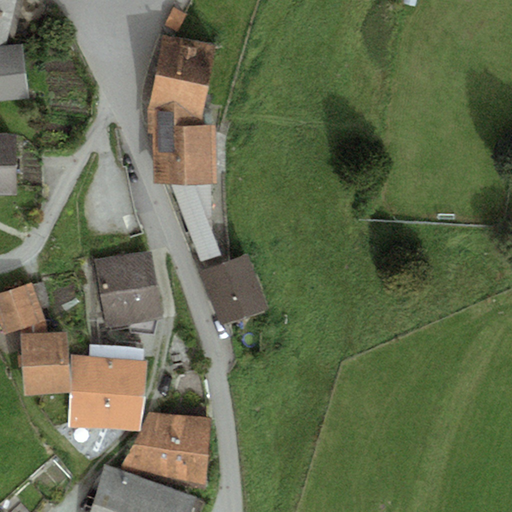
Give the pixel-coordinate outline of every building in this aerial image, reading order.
[(15,0),(0,0),(0,40),(5,40),(15,0)] [(186,11),(173,5),(165,23),(178,29),(186,11)] [(213,41),(161,30),(147,104),(201,115),(213,41)] [(0,40),(0,97),(29,93),(21,38),(5,40),(0,40)] [(201,115),(147,104),(148,129),(152,129),(154,175),(166,175),(200,259),(222,249),(211,221),(211,173),(217,172),(215,115),(201,115)] [(16,128),(0,128),(0,189),(16,189),(16,128)] [(247,246),(199,267),(220,319),(268,297),(247,246)] [(151,249),(94,259),(105,325),(164,315),(151,249)] [(44,317),(31,277),(0,289),(0,322),(3,332),(44,317)] [(66,325),(20,330),(24,390),(70,388),(66,325)] [(89,354),(73,353),(70,388),(69,421),(140,421),(147,352),(145,351),(144,341),(89,343),(89,354)] [(212,412),(154,411),(122,462),(205,478),(212,412)] [(188,511),(196,489),(105,465),(89,511),(188,511)]
